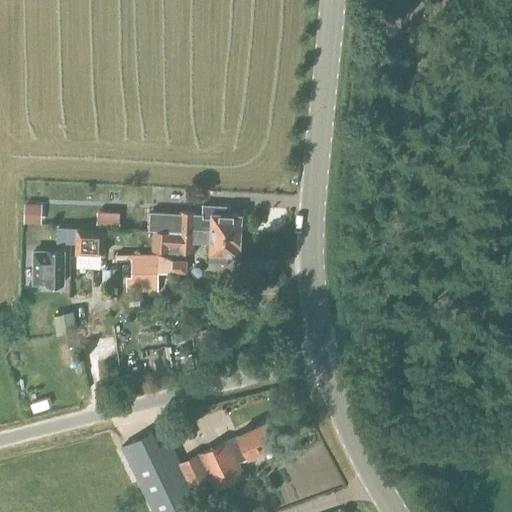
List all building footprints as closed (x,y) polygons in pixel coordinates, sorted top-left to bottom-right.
[(42,222),(43,203),(25,203),(25,222),(42,222)] [(148,228),(148,231),(197,234),(197,228),(212,228),(212,232),(241,234),(242,230),(242,214),(230,213),(230,205),(203,204),(202,216),(197,216),(180,214),(180,212),(151,211),(151,228),(148,228)] [(91,222),(114,222),(115,209),(91,209),(91,222)] [(79,227),(77,253),(105,255),(107,228),(79,227)] [(148,231),(147,243),(177,245),(177,246),(195,248),(196,242),(211,242),(211,251),(211,252),(210,261),(229,262),(229,254),(240,254),(241,234),(212,232),(212,228),(197,228),(197,234),(148,231)] [(35,251),(34,282),(46,282),(46,283),(64,283),(64,251),(35,251)] [(133,275),(128,275),(128,289),(157,288),(157,272),(170,272),(170,259),(163,256),(157,254),(133,255),(133,275)] [(170,272),(188,271),(188,260),(170,259),(170,272)] [(154,429),(122,445),(155,511),(190,511),(188,506),(182,510),(180,507),(199,498),(194,486),(212,478),(217,488),(252,471),(247,461),(241,464),(240,461),(250,456),(250,455),(278,441),(268,419),(240,433),(229,439),(229,438),(181,461),(170,439),(161,444),(154,429)] [(192,436),(183,421),(177,424),(185,440),(192,436)] [(215,497),(220,508),(222,511),(231,511),(223,494),(215,497)]
